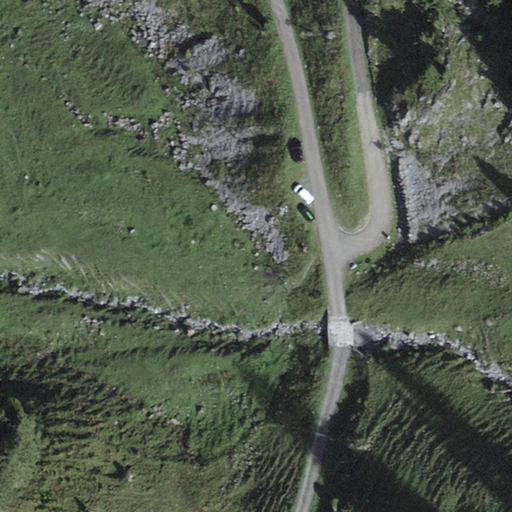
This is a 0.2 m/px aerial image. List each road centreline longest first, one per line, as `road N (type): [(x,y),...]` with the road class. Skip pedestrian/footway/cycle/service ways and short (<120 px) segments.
road 1 (track): [(302,511),(342,331),(276,0)]
road 2 (track): [(356,0),(382,214),(369,239),(332,252)]
